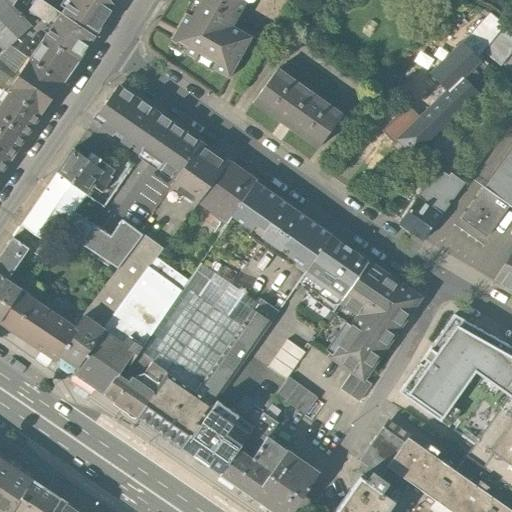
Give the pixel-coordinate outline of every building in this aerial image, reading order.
[(16,5),(19,0),(0,0),(0,44),(5,49),(13,42),(33,26),(16,5)] [(99,34),(63,9),(50,0),(35,0),(30,9),(49,22),(52,17),(55,20),(45,35),(80,60),(99,34)] [(69,0),(63,9),(99,34),(117,5),(112,0),(69,0)] [(193,0),(191,3),(232,26),(246,0),(193,0)] [(246,0),(232,26),(252,37),(257,40),(263,43),(272,29),(282,23),(294,0),(246,0)] [(232,26),(191,3),(168,45),(229,78),(252,37),(232,26)] [(488,10),(461,41),(477,58),(482,51),(502,26),(504,23),(488,10)] [(511,49),(511,34),(502,26),(482,51),(499,65),(511,49)] [(80,60),(45,35),(31,55),(28,59),(64,83),(80,60)] [(443,86),(392,136),(410,153),(475,90),(459,74),(477,58),(461,41),(458,39),(427,69),(443,86)] [(13,42),(5,49),(0,53),(0,61),(18,74),(22,68),(28,59),(31,55),(13,42)] [(58,91),(64,83),(28,59),(22,68),(18,74),(0,61),(0,84),(10,91),(44,114),(58,91)] [(253,102),(319,149),(343,115),(277,68),(253,102)] [(175,179),(201,143),(114,81),(88,117),(175,179)] [(0,177),(44,114),(10,91),(0,106),(0,177)] [(448,170),(452,173),(460,161),(451,153),(464,135),(447,123),(417,152),(437,166),(446,173),(448,170)] [(510,204),(511,205),(511,141),(481,184),(510,204)] [(193,208),(195,204),(227,160),(201,143),(175,179),(167,189),(193,208)] [(70,147),(54,172),(84,192),(89,185),(100,192),(112,176),(107,173),(111,167),(85,149),(81,155),(70,147)] [(132,164),(120,155),(111,167),(107,173),(112,176),(119,181),(132,164)] [(224,224),(230,216),(255,180),(227,160),(195,204),(224,224)] [(415,195),(441,213),(464,182),(452,173),(448,170),(446,173),(437,166),(415,195)] [(84,192),(54,172),(18,223),(49,244),(57,233),(71,212),(84,192)] [(332,234),(255,180),(230,216),(307,270),(332,234)] [(482,243),(510,204),(481,184),(454,223),(482,243)] [(415,195),(395,222),(422,241),(441,213),(415,195)] [(106,233),(71,212),(57,233),(112,269),(138,231),(117,217),(106,233)] [(112,269),(79,313),(102,331),(154,257),(161,248),(138,231),(112,269)] [(363,261),(332,234),(307,270),(337,299),(363,261)] [(7,235),(0,244),(0,276),(3,278),(24,247),(7,235)] [(511,293),(511,245),(491,280),(511,293)] [(104,396),(118,374),(135,351),(137,346),(182,284),(185,279),(154,257),(102,331),(71,374),(104,396)] [(240,325),(252,308),(256,303),(198,261),(185,279),(182,284),(240,325)] [(415,296),(363,261),(337,299),(356,311),(327,353),(352,370),(361,376),(415,296)] [(24,274),(17,287),(34,299),(42,286),(24,274)] [(0,311),(17,287),(3,278),(0,276),(0,311)] [(240,325),(182,284),(137,346),(135,351),(147,360),(140,372),(157,384),(165,372),(193,391),(240,325)] [(0,311),(0,326),(51,361),(76,328),(71,325),(34,299),(17,287),(0,311)] [(252,308),(240,325),(193,391),(211,404),(213,401),(225,386),(270,321),(252,308)] [(474,368),(511,393),(511,345),(489,333),(455,311),(441,333),(411,377),(400,394),(430,414),(439,420),(474,368)] [(51,361),(71,374),(102,331),(79,313),(71,325),(76,328),(51,361)] [(288,377),(306,347),(288,336),(270,366),(288,377)] [(511,393),(474,368),(439,420),(473,443),(499,404),(511,413),(511,393)] [(361,376),(352,370),(339,388),(357,400),(370,382),(361,376)] [(118,374),(104,396),(134,417),(157,384),(140,372),(129,376),(125,380),(118,374)] [(134,417),(180,449),(211,404),(193,391),(165,372),(157,384),(134,417)] [(287,377),(275,394),(303,415),(316,398),(287,377)] [(225,386),(213,401),(222,407),(233,392),(225,386)] [(211,404),(180,449),(218,476),(263,413),(251,405),(240,420),(222,407),(213,401),(211,404)] [(511,413),(499,404),(473,443),(465,454),(511,487),(511,413)] [(263,413),(218,476),(270,511),(284,511),(314,471),(266,437),(277,423),(263,413)] [(404,479),(433,499),(454,470),(435,456),(439,451),(425,441),(421,446),(410,438),(412,435),(386,417),(356,459),(376,473),(392,484),(397,488),(404,479)] [(0,511),(15,511),(40,476),(0,448),(0,511)] [(511,511),(511,487),(465,454),(454,470),(433,499),(450,511),(511,511)] [(364,479),(340,511),(391,511),(397,504),(384,495),(392,484),(376,473),(369,483),(364,479)] [(55,511),(67,495),(40,476),(15,511),(55,511)] [(91,511),(92,511),(67,495),(55,511),(91,511)]
